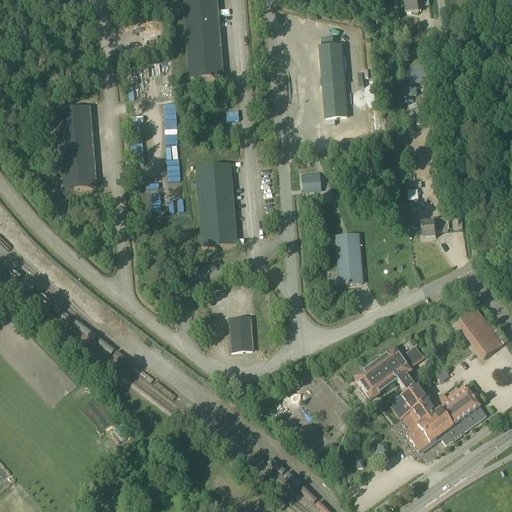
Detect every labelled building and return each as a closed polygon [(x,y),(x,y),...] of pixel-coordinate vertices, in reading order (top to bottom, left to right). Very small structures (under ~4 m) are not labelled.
[(79,0),(44,0),(45,11),(81,8),(79,0)] [(187,81),(222,78),(215,0),(192,0),(181,1),(187,81)] [(418,9),(423,9),(429,8),(428,0),(403,0),(405,15),(418,14),(418,9)] [(322,89),(345,87),(341,47),(319,49),(322,89)] [(403,72),(405,82),(426,78),(423,67),(410,69),(410,71),(403,72)] [(157,79),(156,70),(148,70),(149,80),(157,79)] [(345,87),(322,89),(325,122),(348,119),(345,87)] [(407,99),(416,98),(415,90),(406,91),(407,99)] [(96,190),(89,109),(53,112),(60,193),(96,190)] [(179,169),(178,161),(150,162),(150,170),(179,169)] [(201,250),(236,248),(230,167),(194,170),(201,250)] [(302,194),(319,193),(318,176),(301,177),(302,194)] [(411,198),(421,197),(420,186),(410,187),(411,198)] [(446,220),(440,221),(430,221),(431,225),(421,226),(422,241),(436,240),(435,235),(447,234),(446,220)] [(17,229),(8,238),(22,253),(32,244),(17,229)] [(338,287),(361,286),(357,237),(334,239),(338,287)] [(482,363),(502,347),(476,312),(456,327),(482,363)] [(230,356),(253,354),(250,320),(227,322),(230,356)] [(439,438),(442,442),(447,449),(451,445),(452,446),(465,437),(464,436),(486,420),(478,409),(466,393),(463,389),(445,402),(442,397),(429,406),(420,394),(423,392),(412,377),(413,376),(411,373),(410,374),(406,369),(408,368),(410,371),(423,361),(415,350),(400,361),(394,352),(355,381),(371,403),(397,383),(406,396),(390,408),(400,422),(403,420),(412,433),(406,437),(418,453),(429,445),(439,438)] [(440,385),(454,379),(450,371),(436,378),(440,385)] [(388,446),(375,446),(376,457),(388,456),(388,446)]
